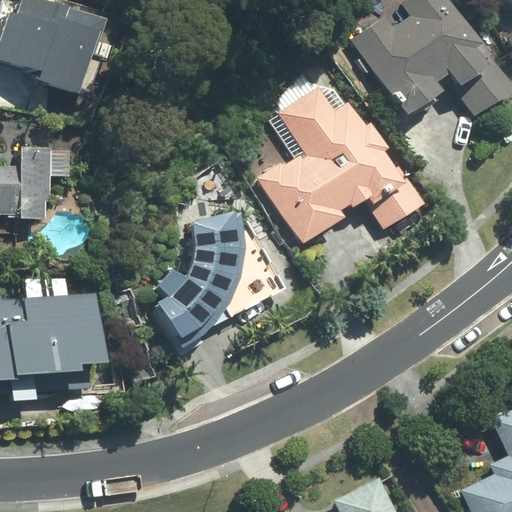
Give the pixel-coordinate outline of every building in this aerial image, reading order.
[(0,0),(0,67),(4,69),(20,19),(7,15),(11,1),(9,0),(0,0)] [(378,21),(345,43),(396,120),(445,88),(463,116),(502,90),(442,0),(401,0),(392,6),(402,21),(385,32),(378,21)] [(511,0),(497,0),(507,14),(511,10),(511,0)] [(295,154),(251,182),(292,247),(331,222),(328,219),(354,203),(373,233),(415,207),(365,127),(356,132),(315,66),(261,99),(295,154)] [(0,223),(32,224),(32,205),(40,205),(40,180),(59,180),(59,150),(7,149),(7,172),(0,171),(0,223)] [(157,297),(145,310),(169,352),(172,351),(175,349),(179,347),(182,345),(185,342),(188,340),(192,337),(194,335),(197,332),(200,329),(203,327),(205,324),(208,321),(210,317),(212,314),(214,311),(216,308),(217,307),(223,319),(276,293),(241,223),(229,229),(230,217),(179,226),(180,229),(180,232),(181,234),(181,237),(181,240),(182,242),(182,245),(182,248),(182,250),(181,253),(181,256),(181,259),(180,261),(180,264),(179,267),(178,269),(178,272),(177,274),(176,277),(175,279),(174,281),(164,270),(147,287),(157,297)] [(0,387),(3,388),(3,381),(62,380),(62,371),(89,371),(88,297),(59,297),(59,280),(18,280),(19,299),(0,298),(0,387)] [(511,511),(511,409),(483,424),(497,452),(482,460),(489,474),(453,491),(463,511),(511,511)] [(390,511),(373,478),(329,501),(334,511),(390,511)]
